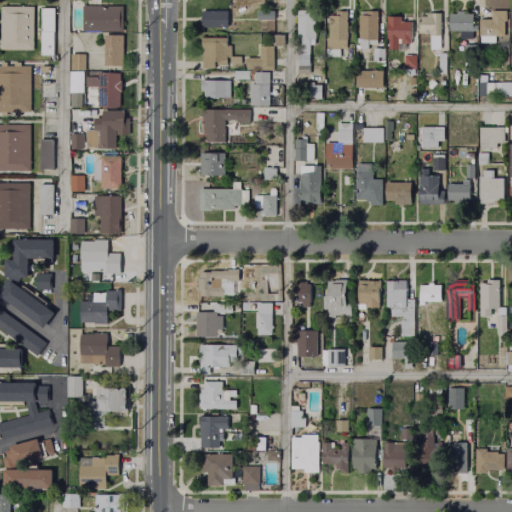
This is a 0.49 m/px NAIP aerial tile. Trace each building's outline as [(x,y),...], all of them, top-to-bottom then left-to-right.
[(0,50),(1,7),(33,7),(33,50),(0,50)] [(82,7),(121,8),(121,32),(82,32),(82,7)] [(41,9),(55,9),(55,55),(42,56),(41,9)] [(225,9),(225,26),(199,26),(199,9),(225,9)] [(347,9),(346,43),(338,43),(338,48),(325,48),(325,37),(327,37),(327,14),(335,14),(335,9),(347,9)] [(494,41),(478,41),(478,18),(490,17),(490,9),(503,9),(504,35),(494,35),(494,41)] [(272,10),(273,18),(253,18),(254,10),(272,10)] [(462,12),(470,12),(470,36),(458,36),(458,29),(447,29),(448,12),(456,12),(456,10),(462,12)] [(299,11),(314,11),(314,45),(308,45),(308,54),(299,54),(299,11)] [(439,12),(439,48),(428,48),(428,33),(418,33),(418,15),(426,15),(426,12),(439,12)] [(359,13),(358,51),(367,51),(367,44),(376,44),(377,13),(359,13)] [(396,42),(396,47),(385,47),(386,15),(398,15),(398,20),(408,20),(408,41),(396,42)] [(104,35),(123,35),(123,66),(104,66),(104,35)] [(240,55),(240,63),(214,63),(214,67),(201,67),(201,36),(224,36),(224,45),(230,45),(230,55),(240,55)] [(475,44),(475,57),(463,57),(462,44),(475,44)] [(272,45),(272,70),(244,69),(244,56),(257,56),(258,45),(272,45)] [(383,46),(383,59),(371,59),(371,46),(383,46)] [(415,73),(402,73),(402,54),(415,53),(415,73)] [(71,55),(85,55),(85,71),(71,71),(71,55)] [(299,57),(309,57),(309,74),(298,74),(299,57)] [(0,67),(30,67),(30,112),(0,112),(0,67)] [(381,69),(381,87),(354,87),(354,69),(381,69)] [(268,71),(267,104),(247,104),(247,82),(252,82),(252,71),(268,71)] [(98,72),(121,73),(120,108),(98,108),(98,87),(86,87),(87,77),(98,77),(98,72)] [(493,72),(493,94),(478,94),(478,75),(485,75),(485,72),(493,72)] [(228,79),(228,97),(203,96),(203,90),(198,90),(198,78),(228,79)] [(511,98),(502,98),(502,82),(511,82),(511,98)] [(306,84),(322,85),(322,100),(306,99),(306,84)] [(72,92),(84,93),(84,108),(71,108),(72,92)] [(248,109),(248,120),(223,120),(222,140),(200,140),(201,109),(248,109)] [(102,120),(125,120),(129,120),(129,137),(117,136),(117,150),(98,150),(98,131),(94,131),(94,125),(102,125),(102,120)] [(338,124),(350,125),(350,144),(338,144),(338,124)] [(505,126),(504,142),(495,142),(495,149),(477,149),(478,126),(505,126)] [(0,127),(29,127),(30,171),(0,171),(0,127)] [(363,128),(382,128),(382,142),(363,142),(363,128)] [(420,128),(443,128),(443,142),(438,142),(438,149),(420,149),(420,128)] [(71,133),(82,133),(82,149),(71,149),(71,133)] [(40,140),(53,140),(52,170),(40,170),(40,140)] [(295,140),(306,140),(306,161),(295,161),(295,140)] [(325,146),(351,146),(351,168),(325,168),(325,146)] [(222,152),(223,174),(198,173),(198,151),(222,152)] [(433,151),(445,151),(445,170),(433,170),(433,151)] [(480,154),(488,154),(488,165),(479,165),(480,154)] [(101,156),(120,156),(120,189),(101,189),(101,156)] [(355,164),(374,164),(374,179),(381,179),(381,206),(367,206),(367,199),(355,199),(355,164)] [(274,167),(274,179),(261,179),(261,166),(274,167)] [(302,167),(320,168),(320,199),(301,199),(302,167)] [(418,170),(427,170),(427,176),(438,176),(438,190),(443,190),(443,204),(418,204),(418,170)] [(483,171),(492,171),(492,179),(504,179),(503,209),(485,209),(485,205),(479,205),(479,178),(483,178),(483,171)] [(72,175),(84,175),(84,192),(72,192),(72,175)] [(0,183),(28,183),(28,228),(0,228),(0,183)] [(386,183),(409,183),(409,206),(396,206),(396,201),(386,201),(386,183)] [(54,185),(54,215),(40,215),(39,185),(54,185)] [(448,185),(459,185),(459,201),(448,201),(448,185)] [(275,188),(275,217),(259,217),(259,207),(252,207),(252,195),(269,194),(269,188),(275,188)] [(201,190),(240,190),(240,206),(233,206),(233,209),(213,209),(213,212),(201,211),(201,190)] [(94,197),(120,197),(119,234),(100,234),(101,216),(94,216),(94,197)] [(71,220),(84,220),(84,234),(71,234),(71,220)] [(14,240),(52,241),(51,262),(30,261),(30,278),(5,278),(5,261),(14,261),(14,240)] [(81,241),(105,242),(104,261),(81,260),(81,241)] [(108,254),(118,255),(118,270),(108,270),(108,254)] [(203,271),(237,271),(237,282),(227,281),(227,280),(222,280),(222,289),(223,289),(223,298),(201,297),(201,288),(198,287),(198,274),(203,275),(203,271)] [(37,274),(49,274),(50,289),(37,289),(37,274)] [(479,283),(487,282),(487,280),(498,280),(498,310),(492,310),(492,316),(480,317),(479,283)] [(332,281),(345,281),(345,309),(349,309),(349,317),(329,317),(329,310),(323,310),(323,296),(327,296),(327,285),(332,285),(332,281)] [(386,281),(406,281),(406,299),(413,299),(413,338),(400,338),(400,322),(405,322),(405,317),(391,317),(391,308),(386,308),(386,281)] [(453,281),(467,281),(467,284),(472,284),(473,312),(466,312),(466,298),(459,298),(460,323),(449,323),(449,286),(453,286),(453,281)] [(296,282),(306,282),(306,285),(311,285),(311,306),(296,306),(296,282)] [(358,282),(379,282),(379,309),(358,309),(358,282)] [(0,298),(11,283),(54,314),(43,329),(0,298)] [(421,287),(441,287),(441,303),(421,303),(421,287)] [(87,292),(118,292),(118,311),(106,311),(105,325),(80,325),(81,303),(87,303),(87,292)] [(215,304),(231,304),(231,313),(215,313),(215,304)] [(258,305),(271,305),(270,335),(257,335),(258,305)] [(0,330),(0,308),(46,341),(36,356),(0,330)] [(195,314),(211,314),(211,337),(195,337),(195,314)] [(296,331),(316,331),(316,357),(296,357),(296,331)] [(81,335),(107,335),(107,348),(118,348),(118,365),(81,365),(81,335)] [(392,343),(410,343),(410,370),(403,370),(403,360),(392,360),(392,343)] [(429,343),(436,343),(437,356),(430,356),(429,343)] [(200,346),(214,346),(218,346),(218,351),(227,351),(227,346),(238,346),(238,363),(230,363),(230,368),(211,368),(210,374),(200,374),(200,346)] [(368,348),(382,348),(382,360),(368,360),(368,348)] [(0,349),(23,350),(23,369),(0,368),(0,349)] [(324,351),(344,351),(344,368),(324,368),(324,351)] [(447,356),(459,356),(459,369),(448,369),(447,356)] [(311,361),(311,369),(298,369),(298,361),(311,361)] [(239,365),(253,365),(253,376),(239,376),(239,365)] [(82,376),(81,397),(66,397),(66,376),(82,376)] [(439,383),(439,415),(424,415),(424,394),(427,394),(427,382),(439,383)] [(34,403),(37,413),(49,409),(54,426),(1,440),(0,436),(0,423),(28,415),(25,403),(22,403),(22,407),(0,406),(0,383),(36,384),(36,388),(47,388),(47,403),(34,403)] [(203,383),(221,383),(221,390),(236,390),(235,399),(228,399),(228,401),(236,401),(236,410),(199,409),(200,389),(203,389),(203,383)] [(99,388),(129,389),(129,412),(98,412),(99,388)] [(449,389),(462,389),(462,409),(449,409),(449,389)] [(290,406),(297,407),(297,410),(304,410),(303,417),(308,418),(308,429),(289,428),(290,406)] [(342,408),(349,408),(348,419),(341,419),(342,408)] [(367,409),(381,410),(381,427),(367,427),(367,409)] [(201,417),(228,418),(228,432),(218,432),(218,449),(201,449),(201,417)] [(336,421),(347,421),(347,432),(336,432),(336,421)] [(412,427),(412,439),(400,438),(399,426),(412,427)] [(431,427),(431,467),(414,467),(414,442),(419,442),(418,427),(431,427)] [(302,434),(319,435),(318,474),(306,474),(306,469),(290,469),(291,438),(302,439),(302,434)] [(41,442),(49,439),(54,455),(46,457),(41,442)] [(258,439),(266,439),(266,452),(258,452),(258,439)] [(39,440),(43,457),(31,460),(28,452),(23,453),(26,463),(16,466),(15,463),(8,465),(4,452),(10,451),(9,446),(18,444),(18,446),(28,443),(39,440)] [(354,440),(376,440),(376,470),(370,470),(370,474),(358,474),(358,470),(354,470),(354,440)] [(456,443),(466,443),(466,475),(449,475),(449,447),(456,446),(456,443)] [(322,444),(335,444),(335,451),(340,451),(340,444),(349,444),(349,473),(340,473),(340,471),(335,471),(335,465),(322,465),(322,444)] [(382,445),(404,444),(405,472),(392,472),(392,469),(383,469),(382,445)] [(502,447),(501,472),(475,471),(475,447),(502,447)] [(82,458),(104,458),(104,455),(118,455),(118,477),(107,477),(107,490),(82,490),(82,458)] [(202,457),(232,456),(232,481),(223,481),(224,488),(211,489),(211,474),(202,474),(202,457)] [(244,467),(258,467),(258,486),(255,486),(255,492),(244,492),(244,467)] [(5,471),(52,471),(52,489),(5,488),(5,471)] [(60,494),(79,494),(79,509),(60,509),(60,494)] [(120,495),(119,511),(94,511),(95,495),(120,495)] [(0,511),(0,496),(9,496),(9,511),(0,511)]
